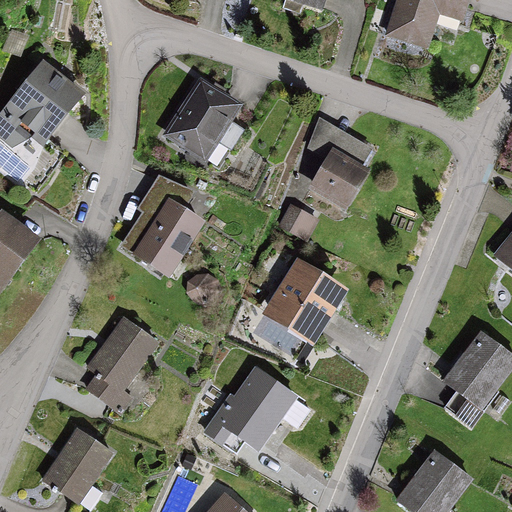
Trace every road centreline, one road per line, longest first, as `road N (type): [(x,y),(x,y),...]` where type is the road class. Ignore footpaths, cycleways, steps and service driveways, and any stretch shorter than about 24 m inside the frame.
road 1 (unclassified): [(491,140),(336,511)]
road 2 (residential): [(132,29),(193,40),(491,140)]
road 3 (residential): [(40,340),(116,171),(132,29)]
